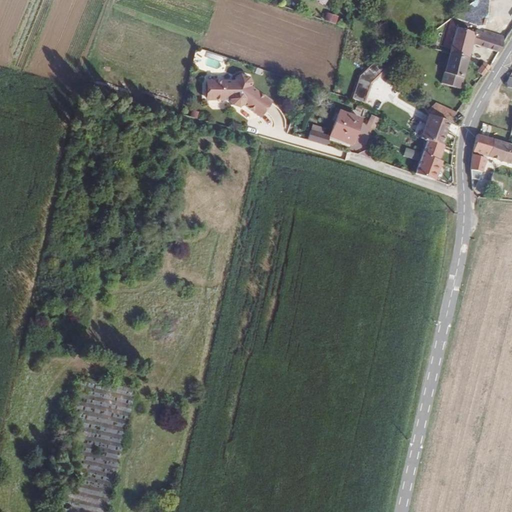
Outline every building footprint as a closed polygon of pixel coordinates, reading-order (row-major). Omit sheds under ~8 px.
[(475,62),(480,47),(497,52),(496,55),(500,56),(502,52),(511,36),(491,31),(490,35),(485,37),(463,30),(455,56),(475,62)] [(370,102),(380,80),(396,66),(386,55),(367,72),(357,96),(367,101),(370,102)] [(465,91),(475,62),(455,56),(446,85),(465,91)] [(258,115),(271,100),(252,85),(254,80),(252,76),(242,73),(238,75),(236,80),(210,82),(212,101),(233,99),(235,103),(240,105),(244,102),(258,115)] [(462,113),(437,105),(433,110),(438,117),(452,121),(456,123),(462,113)] [(352,141),(362,115),(340,107),(330,133),(352,141)] [(450,130),(452,121),(438,117),(432,115),(429,125),(450,130)] [(445,146),(450,130),(429,125),(425,138),(428,140),(428,141),(430,142),(445,146)] [(326,145),(330,135),(310,130),(307,139),(326,145)] [(490,159),(494,142),(478,138),(477,145),(475,155),(490,159)] [(441,162),(446,146),(445,146),(430,142),(425,157),(441,162)] [(511,146),(510,145),(494,142),(490,159),(503,162),(511,164),(511,146)] [(440,178),(445,164),(441,162),(425,157),(420,172),(440,178)] [(484,173),(487,162),(475,159),(475,171),(484,173)] [(482,179),(484,173),(475,171),(476,177),(482,179)] [(440,178),(420,172),(419,177),(438,183),(440,178)]
